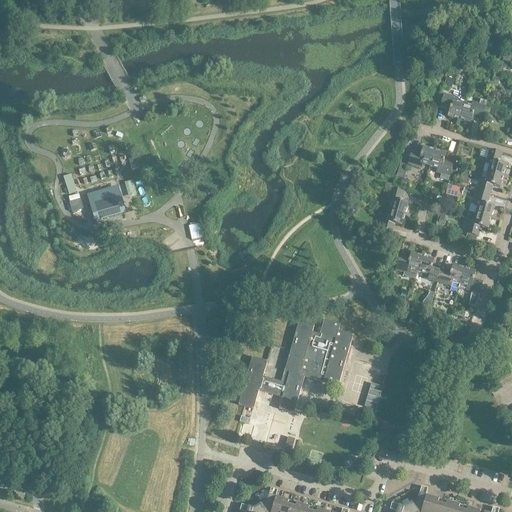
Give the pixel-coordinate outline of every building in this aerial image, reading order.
[(441,93),(444,94),(449,96),(452,87),(444,84),(441,93)] [(449,96),(444,94),(440,107),(446,109),(445,111),(449,113),(448,116),(448,117),(459,120),(464,104),(456,102),(457,98),(449,96)] [(471,106),(464,104),(459,120),(471,124),(473,116),(473,115),(476,116),(476,117),(482,119),(483,116),(486,107),(472,102),(471,106)] [(492,108),(490,114),(500,117),(502,111),(492,108)] [(423,165),(430,167),(434,151),(423,148),(420,156),(417,155),(418,154),(411,152),(407,164),(421,169),(423,165)] [(502,154),(489,150),(485,164),(489,165),(487,172),(503,177),(507,165),(498,163),(499,160),(500,160),(502,154)] [(446,154),(434,151),(430,167),(437,169),(436,173),(441,174),(440,178),(448,180),(449,176),(450,177),(454,164),(447,162),(446,164),(443,163),(446,154)] [(487,172),(483,171),(481,178),(477,192),(490,196),(492,189),(490,189),(491,186),(500,188),(503,177),(487,172)] [(118,189),(89,198),(95,221),(124,213),(118,189)] [(391,204),(389,211),(405,216),(408,204),(399,201),(400,198),(402,199),(404,192),(391,189),(387,202),(391,204)] [(490,196),(477,192),(473,206),(477,207),(475,214),(491,219),(495,207),(486,204),(487,201),(488,202),(490,196)] [(405,216),(389,211),(386,220),(383,219),(379,231),(392,234),(394,228),(392,227),(393,224),(402,227),(405,216)] [(491,219),(475,214),(473,221),(469,220),(465,234),(478,238),(479,231),(478,231),(479,227),(488,230),(491,219)] [(440,215),(438,224),(444,226),(446,221),(444,220),(445,216),(440,215)] [(411,271),(418,273),(422,257),(411,254),(408,263),(405,262),(405,260),(399,258),(395,271),(410,275),(411,271)] [(427,258),(422,257),(418,273),(425,275),(424,279),(437,283),(441,270),(435,269),(434,270),(431,269),(434,260),(427,258)] [(447,272),(441,270),(437,283),(451,287),(452,283),(460,285),(464,269),(453,266),(450,275),(447,274),(447,272)] [(476,272),(464,269),(460,285),(467,287),(466,291),(474,293),(479,295),(483,282),(477,281),(476,282),(473,281),(476,272)] [(267,362),(252,358),(238,406),(253,410),(259,391),(282,398),(279,409),(294,414),(304,377),(338,387),(353,335),(345,333),(338,331),(339,326),(325,322),(321,335),(312,333),(314,325),(299,321),(281,383),(263,377),(267,362)] [(380,396),(369,392),(362,415),(374,419),(380,396)] [(251,420),(241,417),(240,422),(249,425),(251,420)] [(295,440),(288,438),(285,450),(292,452),(295,440)] [(428,489),(421,487),(418,499),(411,503),(415,511),(427,511),(432,498),(426,496),(428,489)] [(278,491),(271,489),(267,501),(260,505),(264,511),(278,511),(282,499),(276,498),(278,491)] [(439,511),(443,501),(432,498),(427,511),(439,511)] [(289,511),(292,502),(282,499),(278,511),(289,511)] [(450,511),(453,504),(443,501),(439,511),(450,511)] [(300,511),(303,505),(292,502),(289,511),(300,511)] [(415,511),(411,503),(404,507),(392,503),(390,510),(396,511),(415,511)]
